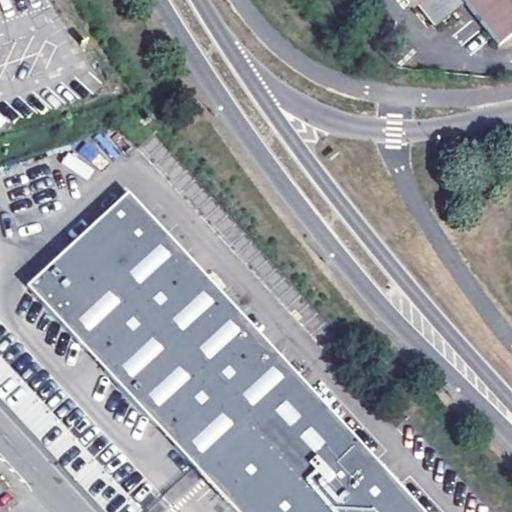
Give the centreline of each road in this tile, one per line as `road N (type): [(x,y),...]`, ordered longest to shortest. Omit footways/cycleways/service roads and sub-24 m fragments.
road 1 (primary): [(161,0),(273,172),(339,253),(376,298),(459,363)]
road 2 (primary): [(459,363),(250,81)]
road 3 (primary): [(511,112),(424,129),(351,125),(250,81)]
